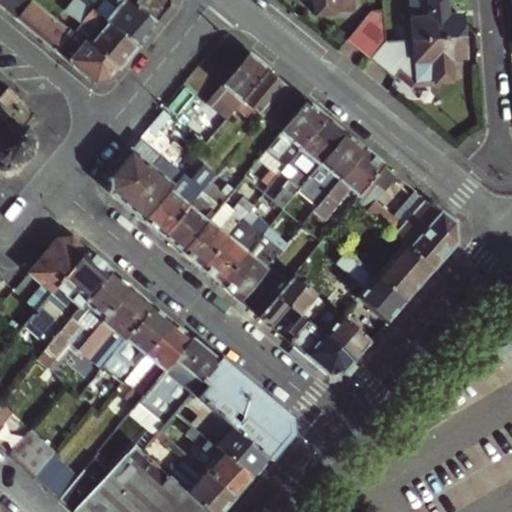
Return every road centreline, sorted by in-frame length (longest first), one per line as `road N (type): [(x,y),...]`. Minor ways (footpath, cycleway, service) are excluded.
road 1 (residential): [(57,187),(339,424)]
road 2 (residential): [(506,228),(230,0)]
road 3 (residential): [(339,424),(506,228)]
road 4 (residential): [(112,122),(214,0)]
road 5 (residential): [(489,0),(500,148)]
road 6 (residential): [(112,122),(0,28)]
